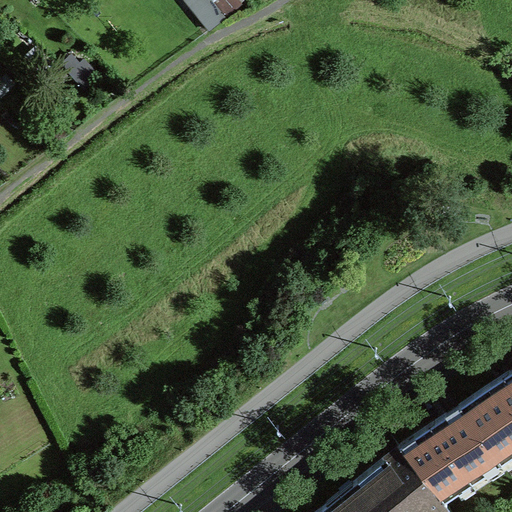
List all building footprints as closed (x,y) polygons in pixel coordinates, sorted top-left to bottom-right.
[(211,29),(226,17),(210,0),(184,0),(184,1),(209,30),(211,29)] [(60,63),(84,89),(89,85),(94,80),(90,76),(96,71),(84,59),(81,61),(72,52),(60,63)] [(53,80),(51,83),(54,86),(57,83),(65,75),(52,62),(44,70),(53,80)] [(511,367),(495,379),(474,393),(511,447),(511,367)] [(433,420),(399,443),(443,498),(511,451),(511,447),(474,393),(433,420)] [(443,498),(399,443),(357,477),(340,491),(357,511),(433,511),(446,502),(443,498)] [(357,511),(340,491),(313,511),(357,511)]
